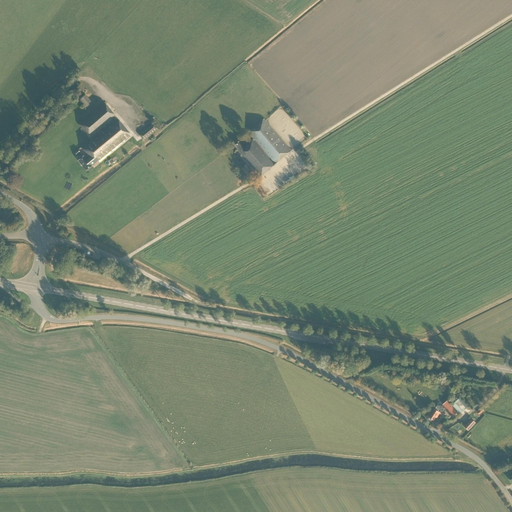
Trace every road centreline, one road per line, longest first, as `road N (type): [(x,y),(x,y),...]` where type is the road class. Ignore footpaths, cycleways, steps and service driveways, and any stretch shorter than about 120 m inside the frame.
road 1 (unclassified): [(511,501),(477,459),(292,354),(177,323),(53,320),(40,310),(37,287)]
road 2 (primary): [(511,370),(37,287)]
road 3 (residential): [(198,302),(124,262),(38,236)]
